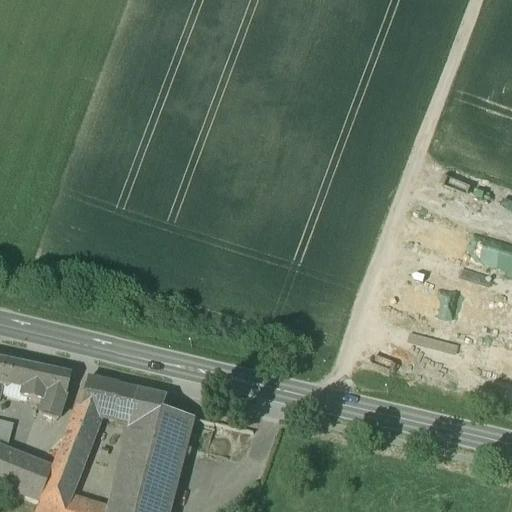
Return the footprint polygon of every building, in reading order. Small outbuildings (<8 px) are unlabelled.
[(25,373),(0,368),(0,394),(5,395),(6,391),(21,394),(25,373)] [(67,382),(25,373),(21,394),(25,395),(44,399),(62,402),(67,382)] [(139,396),(87,386),(78,416),(73,415),(66,432),(88,440),(96,420),(130,428),(139,396)] [(25,405),(41,408),(44,399),(25,395),(25,405)] [(168,403),(139,396),(130,428),(120,469),(150,474),(164,417),(168,403)] [(62,402),(44,399),(41,408),(37,420),(56,426),(62,402)] [(194,424),(164,417),(150,474),(180,480),(194,424)] [(10,430),(0,427),(0,455),(3,457),(10,430)] [(66,432),(47,480),(70,487),(88,440),(66,432)] [(3,457),(0,455),(0,493),(36,508),(49,475),(3,457)] [(150,474),(120,469),(112,500),(140,511),(150,474)] [(171,511),(180,480),(150,474),(140,511),(144,511),(171,511)] [(70,487),(47,480),(35,511),(144,511),(140,511),(112,500),(70,487)]
